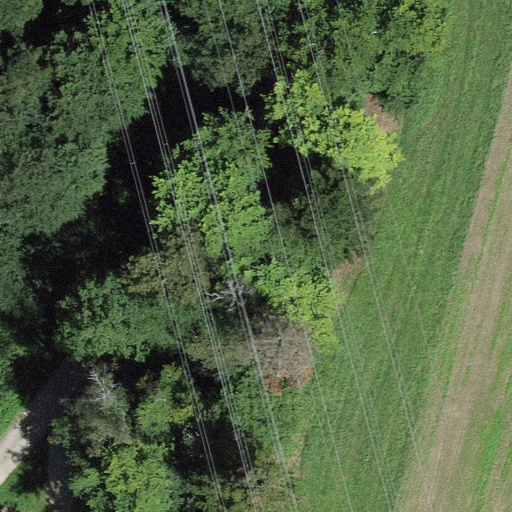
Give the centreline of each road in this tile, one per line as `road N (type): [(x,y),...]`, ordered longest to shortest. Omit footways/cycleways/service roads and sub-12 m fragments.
road 1 (track): [(0,462),(185,224),(334,0)]
road 2 (track): [(62,511),(60,443),(72,373)]
